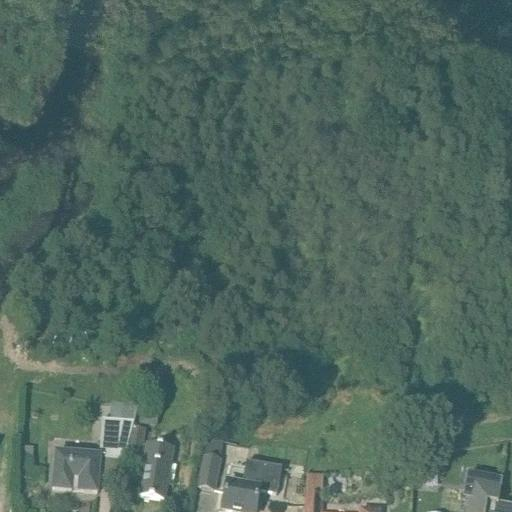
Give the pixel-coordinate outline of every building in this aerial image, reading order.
[(143,401),(139,427),(156,430),(160,404),(143,401)] [(129,440),(132,430),(133,425),(101,422),(98,457),(55,455),(54,479),(53,492),(97,495),(100,462),(122,463),(128,440),(129,440)] [(164,503),(173,451),(144,445),(146,433),(132,430),(129,440),(128,440),(122,463),(124,463),(144,468),(139,499),(164,503)] [(214,493),(223,445),(208,442),(198,490),(214,493)] [(423,477),(424,461),(413,460),(412,476),(423,477)] [(277,498),(281,471),(246,464),(243,483),(228,481),(222,511),(255,511),(259,494),(277,498)] [(501,489),(502,483),(466,477),(462,502),(469,503),(467,511),(496,511),(497,508),(498,508),(498,507),(502,490),(501,489)] [(321,511),(322,504),(323,504),(323,498),(306,497),(304,511),(321,511)]
